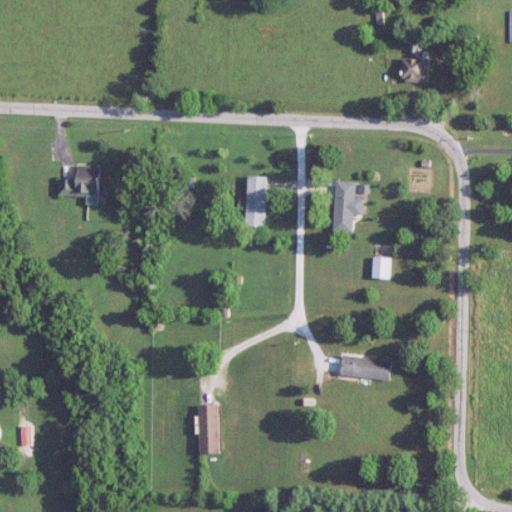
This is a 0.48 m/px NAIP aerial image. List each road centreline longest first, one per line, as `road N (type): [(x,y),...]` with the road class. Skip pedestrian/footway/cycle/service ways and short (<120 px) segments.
road 1 (residential): [(0,111),(303,124),(426,135),(447,146),(463,178),(459,465),(463,495),(479,511)]
road 2 (residential): [(303,124),(300,318),(226,359),(225,387)]
